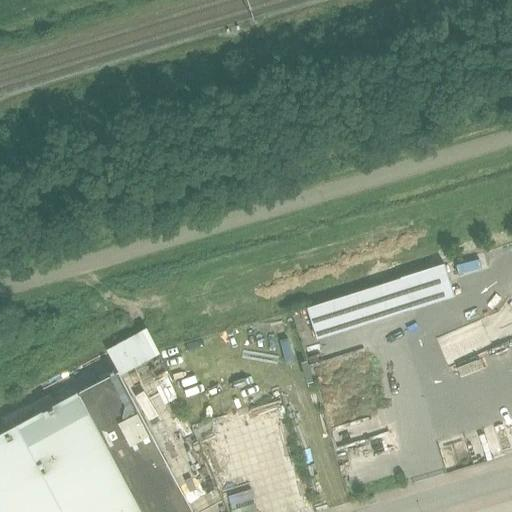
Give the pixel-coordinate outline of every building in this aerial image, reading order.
[(402,280),(412,310),(455,297),(446,267),(402,280)] [(316,327),(379,312),(372,282),(309,296),(316,327)] [(157,325),(137,330),(141,347),(161,342),(157,325)] [(254,511),(332,487),(291,351),(212,375),(254,511)] [(193,511),(118,372),(0,434),(0,511),(193,511)]
